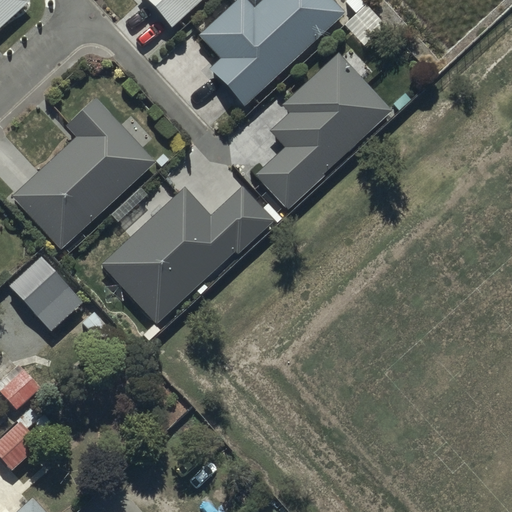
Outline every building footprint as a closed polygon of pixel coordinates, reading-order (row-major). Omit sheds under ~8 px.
[(0,0),(0,28),(25,5),(19,0),(0,0)] [(199,0),(144,0),(169,28),(199,0)] [(337,18),(320,0),(275,0),(254,20),(242,6),(206,39),(229,64),(218,74),(244,103),(337,18)] [(387,115),(338,64),(290,110),(297,118),(278,136),(292,150),(260,180),(288,209),(387,115)] [(150,168),(96,109),(73,131),(85,144),(21,201),(64,247),(150,168)] [(270,228),(243,199),(212,228),(184,198),(106,271),(157,326),(236,252),(240,256),(270,228)] [(83,306),(41,262),(10,291),(53,336),(83,306)] [(38,392),(17,371),(0,386),(0,397),(15,413),(38,392)] [(41,448),(21,427),(0,446),(0,461),(13,475),(41,448)]
